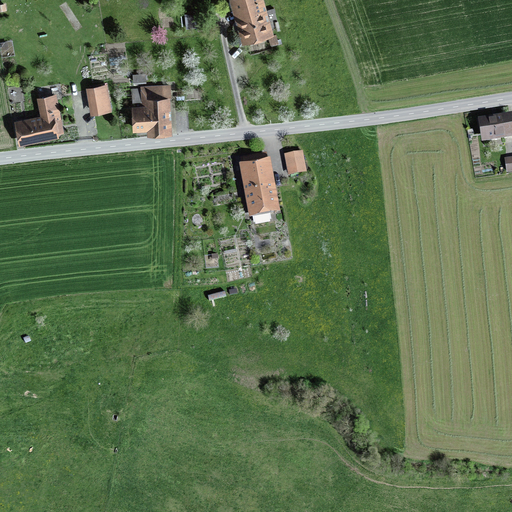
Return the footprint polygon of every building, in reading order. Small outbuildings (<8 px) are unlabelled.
[(237,17),(243,39),(270,32),(263,10),(261,11),(258,2),(264,0),(263,0),(235,0),(240,16),(237,17)] [(209,15),(196,16),(198,30),(211,29),(209,15)] [(93,112),(110,109),(106,87),(90,89),(93,112)] [(143,109),(135,110),(136,127),(148,126),(148,124),(151,124),(151,131),(167,130),(165,87),(132,88),(133,100),(142,100),(143,109)] [(18,123),(22,141),(57,134),(54,122),(60,121),(55,96),(40,99),(44,119),(18,123)] [(511,134),(511,128),(510,117),(479,122),(480,126),(485,125),(487,139),(511,134)] [(301,153),(286,156),(290,173),(304,171),(301,153)] [(269,211),(275,210),(265,154),(242,159),(254,220),(256,222),(268,220),(270,217),(269,211)]
